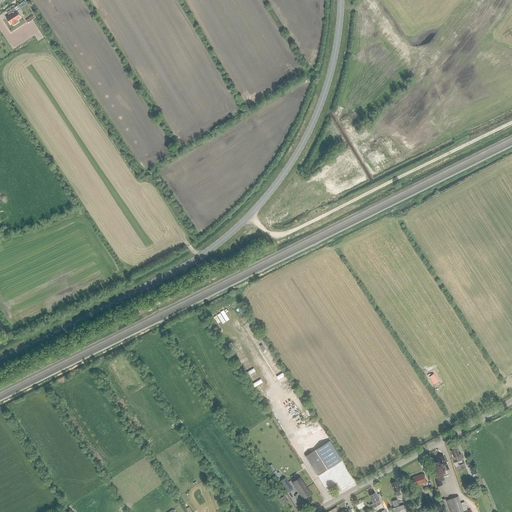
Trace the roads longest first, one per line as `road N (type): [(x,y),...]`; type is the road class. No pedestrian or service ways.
road 1 (tertiary): [(341,0),(334,56),(302,143),(248,216),(199,257)]
road 2 (track): [(248,216),(285,232),(511,122)]
road 3 (tertiary): [(313,511),(511,400)]
road 4 (residential): [(0,23),(11,41),(33,28),(129,176)]
road 5 (tertiary): [(0,358),(171,273)]
road 6 (residential): [(3,245),(52,229),(132,181)]
